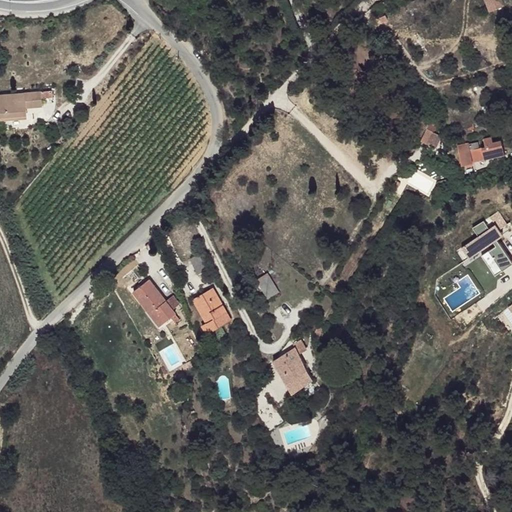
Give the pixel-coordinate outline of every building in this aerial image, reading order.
[(483,0),(488,11),(505,4),(503,0),(483,0)] [(368,24),(360,29),(366,38),(374,33),(368,24)] [(376,41),(371,37),(368,39),(367,40),(367,42),(367,44),(369,45),(371,45),(373,44),(376,41)] [(43,87),(0,89),(0,100),(0,108),(2,116),(30,113),(29,102),(28,97),(34,96),(35,102),(45,102),(45,93),(43,87)] [(435,147),(440,136),(426,129),(420,140),(435,147)] [(459,146),(463,166),(493,160),(490,139),(486,140),(487,147),(475,149),(474,143),(459,146)] [(494,139),(490,139),(493,160),(506,157),(503,143),(496,144),(494,139)] [(477,235),(462,245),(470,258),(479,252),(493,275),(511,263),(511,260),(498,238),(503,234),(496,222),(488,227),(483,219),(472,226),(477,235)] [(204,251),(191,257),(197,271),(210,264),(204,251)] [(269,274),(258,280),(270,297),(281,291),(269,274)] [(149,278),(134,290),(156,318),(161,314),(166,319),(176,311),(172,307),(166,299),(164,300),(157,292),(160,291),(149,278)] [(211,286),(193,297),(206,320),(202,323),(208,332),(231,317),(211,286)] [(160,291),(157,292),(164,300),(166,299),(160,291)] [(172,293),(166,299),(172,307),(179,302),(172,293)] [(511,326),(511,324),(511,302),(500,313),(511,326)] [(379,306),(377,314),(390,317),(392,310),(379,306)] [(161,314),(156,318),(161,323),(166,319),(161,314)] [(313,333),(312,339),(319,341),(320,336),(327,322),(321,320),(313,333)] [(295,343),(296,346),(301,354),(306,350),(302,339),(295,343)] [(301,354),(296,346),(272,357),(289,390),(313,379),(301,354)] [(182,365),(187,372),(196,367),(192,360),(182,365)]
